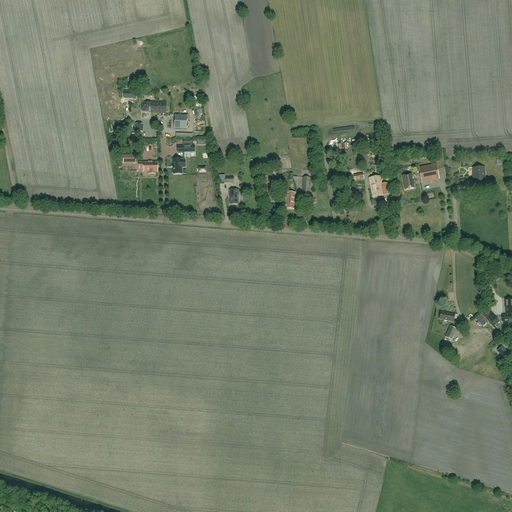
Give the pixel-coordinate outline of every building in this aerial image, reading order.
[(160,58),(144,60),(145,68),(145,67),(147,68),(147,70),(145,70),(147,79),(150,80),(150,84),(155,83),(162,84),(167,83),(168,81),(165,64),(163,65),(162,70),(159,70),(154,69),(153,71),(149,70),(149,67),(154,68),(158,67),(157,62),(161,61),(160,58)] [(186,76),(177,77),(179,91),(189,89),(186,76)] [(142,111),(151,112),(151,113),(166,114),(166,103),(151,102),(151,103),(143,103),(142,111)] [(135,131),(143,132),(143,124),(135,124),(135,131)] [(185,161),(181,161),(181,159),(173,159),(174,174),(182,174),(181,167),(185,167),(185,161)] [(155,171),(157,171),(157,163),(139,163),(139,168),(143,168),(143,171),(149,171),(149,174),(155,174),(155,171)] [(436,164),(419,168),(421,180),(439,177),(436,164)] [(473,186),(486,185),(485,167),(472,167),(473,173),(472,173),(473,186)] [(405,189),(414,187),(412,174),(402,175),(405,189)] [(387,183),(382,184),(380,176),(369,178),(373,198),(390,195),(387,183)] [(265,196),(271,195),(268,178),(261,180),(265,196)] [(231,204),(238,203),(237,194),(238,194),(238,190),(229,190),(230,196),(231,204)] [(295,209),(296,193),(286,192),(285,201),(280,201),(280,208),(284,208),(295,209)] [(511,299),(505,299),(506,308),(506,316),(502,316),(503,322),(511,321),(511,299)] [(492,323),(497,318),(488,310),(484,314),(492,323)] [(440,319),(448,321),(454,322),(455,315),(441,312),(440,319)] [(454,334),(448,332),(445,337),(452,340),(454,334)] [(507,351),(502,346),(497,351),(506,359),(511,353),(511,352),(509,350),(507,351)]
